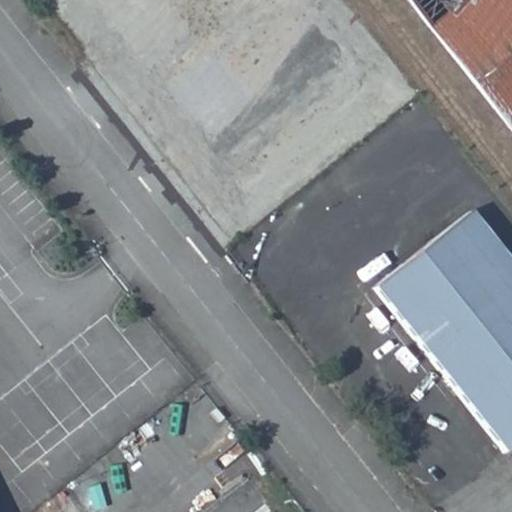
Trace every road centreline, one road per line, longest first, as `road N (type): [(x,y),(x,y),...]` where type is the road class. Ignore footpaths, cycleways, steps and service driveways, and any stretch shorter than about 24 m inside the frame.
road 1 (residential): [(385,511),(0,42)]
road 2 (unknown): [(195,280),(7,426)]
